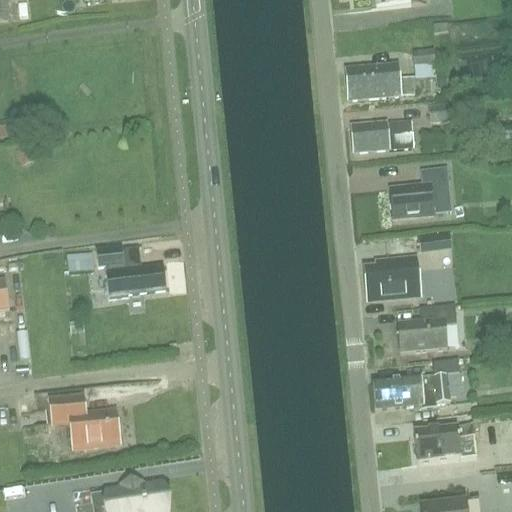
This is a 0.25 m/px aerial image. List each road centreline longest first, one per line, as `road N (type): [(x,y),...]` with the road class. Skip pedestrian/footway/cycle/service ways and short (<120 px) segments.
road 1 (tertiary): [(243,511),(191,0)]
road 2 (unclassified): [(371,511),(319,0)]
